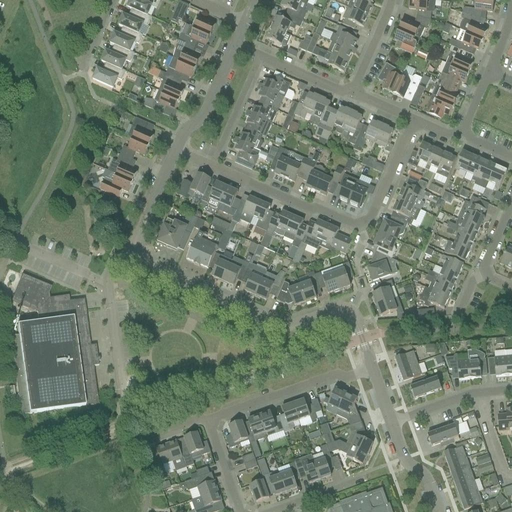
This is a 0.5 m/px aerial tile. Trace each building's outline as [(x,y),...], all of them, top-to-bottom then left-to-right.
[(148,17),(152,7),(156,9),(160,0),(137,0),(136,0),(131,0),(127,8),(132,10),(148,17)] [(285,15),(303,23),(307,13),(305,12),(308,5),(295,0),(284,0),(281,7),(288,10),(285,15)] [(417,18),(431,21),(432,13),(434,13),(435,2),(428,1),(420,0),(410,0),(409,10),(418,11),(417,18)] [(462,14),(483,20),(484,12),(493,14),(494,2),(479,0),(476,0),(475,10),(465,9),(463,10),(462,14)] [(349,5),(347,9),(368,18),(370,15),(373,7),(371,6),(357,1),(355,7),(349,5)] [(345,13),(343,19),(345,20),(343,25),(354,30),(356,25),(364,29),(367,20),(368,18),(347,9),(345,13)] [(152,18),(148,17),(132,10),(128,18),(123,16),(119,26),(123,28),(139,35),(143,25),(148,27),(152,18)] [(171,22),(177,25),(179,21),(182,23),(185,16),(176,11),(171,22)] [(461,31),(484,41),(488,31),(480,27),(483,20),(462,14),(461,18),(462,20),(465,22),(461,31)] [(272,29),(287,36),(287,35),(290,29),(295,31),(296,27),(300,29),(303,23),(285,15),(283,21),(276,18),(272,29)] [(195,29),(211,36),(216,26),(199,18),(195,28),(195,29)] [(399,30),(416,38),(420,40),(425,30),(427,31),(431,21),(417,18),(414,25),(404,20),(399,30)] [(320,37),(321,38),(327,24),(321,22),(315,35),(320,38),(320,37)] [(178,41),(198,50),(200,44),(206,46),(211,36),(195,29),(195,28),(190,26),(186,37),(181,35),(179,41),(178,41)] [(115,46),(130,53),(131,53),(135,44),(139,45),(143,37),(123,28),(120,36),(115,34),(110,44),(115,46)] [(353,52),(358,42),(345,36),(347,31),(340,28),(336,36),(333,35),(330,42),(332,43),(338,46),(353,52)] [(267,40),(286,48),(291,37),(287,35),(287,36),(272,29),(267,40)] [(416,44),(414,43),(416,38),(399,30),(395,41),(403,44),(400,50),(417,58),(420,51),(415,49),(417,46),(416,44)] [(451,40),(449,46),(451,47),(455,48),(455,49),(460,50),(460,51),(468,54),(471,48),(479,52),(484,41),(461,31),(456,41),(458,42),(457,43),(451,40)] [(306,53),(312,55),(315,48),(320,38),(315,35),(312,40),(306,53)] [(298,50),(306,53),(312,40),(306,37),(303,43),(302,42),(298,50)] [(180,62),(197,69),(201,58),(195,56),(198,50),(178,41),(173,58),(180,61),(180,62)] [(329,50),(328,54),(348,63),(353,52),(338,46),(332,43),(329,50)] [(122,71),(126,62),(130,64),(134,54),(131,53),(130,53),(115,46),(111,54),(106,52),(102,62),(106,64),(122,71)] [(451,47),(449,53),(451,54),(457,56),(460,51),(460,50),(455,49),(451,47)] [(315,48),(312,55),(318,57),(321,51),(315,48)] [(329,67),(344,74),(348,63),(328,54),(326,58),(325,60),(330,63),(329,67)] [(449,58),(446,64),(469,74),(474,64),(464,60),(457,56),(455,61),(449,58)] [(179,81),(183,83),(183,82),(181,81),(184,76),(192,79),(197,69),(180,62),(180,61),(173,58),(166,75),(179,81)] [(144,70),(149,72),(152,63),(148,61),(144,70)] [(93,80),(113,89),(117,80),(122,82),(126,72),(122,71),(106,64),(102,72),(98,70),(93,80)] [(443,82),(453,87),(456,81),(464,85),(469,74),(446,64),(439,81),(443,82)] [(383,91),(393,95),(400,79),(403,74),(387,65),(377,81),(383,84),(384,81),(386,82),(383,91)] [(161,73),(158,79),(163,82),(159,92),(180,101),(185,91),(176,87),(179,81),(166,75),(161,72),(161,73)] [(393,95),(403,100),(407,92),(415,95),(419,87),(422,80),(415,77),(412,78),(403,74),(400,79),(393,95)] [(278,96),(284,98),(285,99),(287,94),(291,85),(274,78),(271,83),(266,81),(264,87),(260,85),(259,88),(278,96)] [(437,86),(432,97),(454,107),(459,97),(450,93),(453,87),(440,81),(438,87),(437,86)] [(300,84),(297,90),(304,93),(307,87),(300,84)] [(414,98),(420,101),(424,92),(425,90),(419,87),(415,95),(414,98)] [(272,109),(278,112),(284,98),(278,96),(259,88),(257,90),(261,92),(259,98),(264,100),(262,105),(272,109)] [(143,106),(164,116),(167,108),(176,111),(180,101),(159,92),(158,92),(154,101),(145,100),(143,106)] [(294,116),(304,120),(307,114),(312,117),(320,99),(314,96),(314,97),(309,95),(305,104),(304,107),(299,104),(299,105),(295,113),(294,116)] [(426,113),(437,118),(438,115),(440,116),(441,114),(450,118),(454,107),(432,97),(429,104),(429,106),(427,111),(426,113)] [(315,136),(321,139),(330,118),(326,116),(331,105),(326,103),(326,102),(320,99),(312,117),(322,121),(321,123),(315,136)] [(266,123),(272,125),(278,112),(272,109),(262,105),(260,110),(254,108),(252,113),(248,112),(247,114),(266,123)] [(330,118),(321,139),(328,142),(334,127),(338,128),(336,132),(337,134),(342,136),(344,131),(352,113),(346,110),(345,111),(341,109),(336,121),(330,118)] [(348,143),(356,147),(362,132),(357,130),(362,119),(357,117),(358,115),(352,113),(344,131),(349,133),(347,138),(350,140),(348,143)] [(260,136),(263,137),(266,138),(272,125),(266,123),(247,114),(245,117),(249,119),(247,124),(252,127),(250,132),(260,136)] [(133,139),(149,147),(154,136),(146,133),(149,125),(136,119),(133,127),(130,126),(125,136),(133,139)] [(288,131),(296,135),(300,127),(292,123),(288,131)] [(354,150),(361,153),(366,141),(370,143),(375,145),(383,127),(377,124),(377,125),(372,123),(367,134),(362,132),(356,147),(354,150)] [(385,152),(390,155),(393,147),(388,145),(394,133),(389,131),(389,129),(383,127),(375,145),(377,145),(386,149),(385,152)] [(236,138),(235,141),(254,150),(260,152),(263,145),(263,143),(263,142),(262,142),(261,141),(258,140),(260,136),(250,132),(248,137),(242,135),(240,140),(236,138)] [(306,132),(303,139),(310,142),(312,138),(310,134),(306,132)] [(120,156),(133,161),(136,153),(145,157),(149,147),(133,139),(128,149),(124,147),(120,156)] [(238,159),(255,167),(259,158),(261,153),(260,152),(254,150),(235,141),(234,144),(237,146),(235,151),(240,153),(238,159)] [(407,165),(417,170),(418,167),(420,162),(427,165),(434,149),(423,144),(419,154),(413,152),(407,165)] [(278,151),(271,148),(268,156),(275,158),(278,151)] [(278,152),(274,161),(279,164),(275,175),(285,179),(292,163),(287,160),(290,153),(280,148),(278,152)] [(425,170),(429,172),(431,167),(438,170),(445,154),(434,149),(427,165),(425,170)] [(463,153),(455,170),(459,172),(460,170),(467,173),(474,157),(463,153)] [(306,189),(316,193),(323,177),(326,171),(324,170),(323,168),(320,167),(318,168),(316,167),(321,156),(315,154),(313,157),(311,162),(305,176),(308,168),(314,171),(306,189)] [(440,177),(448,180),(449,175),(452,168),(456,159),(445,154),(438,170),(436,175),(440,177)] [(285,179),(295,184),(299,173),(305,176),(311,162),(305,159),(305,160),(295,155),(292,163),(285,179)] [(106,171),(133,183),(138,173),(129,169),(133,161),(120,156),(117,162),(112,160),(108,171),(106,170),(105,171),(106,171)] [(472,181),(476,183),(485,162),(482,161),(482,160),(474,156),(474,157),(467,173),(474,177),(472,181)] [(269,157),(266,163),(272,165),(274,159),(269,157)] [(362,165),(373,170),(377,161),(369,158),(368,161),(365,159),(362,165)] [(475,185),(486,190),(489,183),(496,167),(497,166),(489,163),(488,164),(485,162),(476,183),(475,185)] [(494,191),(498,193),(507,172),(496,167),(489,183),(496,186),(494,191)] [(316,193),(326,198),(333,183),(338,185),(344,171),(338,169),(335,175),(331,173),(329,179),(323,177),(316,193)] [(100,191),(117,198),(120,190),(129,194),(133,183),(106,171),(102,179),(105,180),(100,191)] [(184,181),(178,194),(192,200),(195,194),(204,198),(207,190),(211,181),(198,175),(194,185),(184,181)] [(344,176),(339,187),(343,188),(338,200),(349,205),(359,182),(344,176)] [(416,189),(417,189),(420,182),(409,177),(405,185),(416,189)] [(349,205),(360,209),(367,193),(369,187),(359,182),(349,205)] [(417,189),(426,194),(426,193),(424,193),(427,185),(420,182),(417,189)] [(209,207),(215,210),(217,209),(218,210),(227,188),(217,184),(213,193),(207,190),(204,198),(202,202),(201,205),(206,207),(207,205),(209,205),(209,207)] [(429,191),(440,196),(443,190),(432,185),(429,191)] [(369,187),(367,193),(372,196),(375,189),(369,187)] [(218,211),(234,218),(240,205),(234,202),(238,193),(227,188),(218,210),(218,211)] [(398,201),(421,211),(424,204),(422,203),(426,194),(417,189),(416,189),(414,195),(403,190),(398,201)] [(460,196),(467,200),(470,194),(462,190),(460,196)] [(234,218),(232,222),(233,222),(236,223),(239,224),(241,221),(250,226),(253,219),(260,203),(250,198),(247,205),(246,207),(241,205),(242,202),(241,202),(240,205),(234,218)] [(470,204),(485,211),(488,205),(473,198),(470,204)] [(407,225),(411,227),(414,221),(416,222),(421,211),(398,201),(393,212),(403,217),(400,222),(407,225)] [(458,220),(480,230),(485,219),(482,218),(485,211),(470,204),(466,202),(458,220)] [(260,203),(253,219),(259,221),(256,228),(267,233),(272,220),(266,218),(271,208),(260,203)] [(267,233),(266,235),(273,238),(275,233),(277,235),(279,236),(280,237),(284,238),(293,218),(283,213),(281,216),(275,214),(272,220),(267,233)] [(178,250),(184,252),(194,229),(198,220),(194,218),(190,225),(178,220),(177,224),(168,220),(158,243),(177,251),(178,250)] [(293,218),(284,238),(294,243),(292,247),(299,250),(308,227),(303,225),(304,222),(293,218)] [(380,234),(396,241),(399,236),(400,236),(403,235),(407,225),(400,222),(391,218),(388,227),(384,225),(380,234)] [(194,229),(201,232),(205,223),(198,220),(194,229)] [(299,250),(293,262),(298,264),(299,264),(307,246),(317,251),(329,227),(318,222),(317,225),(311,222),(308,227),(299,250)] [(450,223),(447,229),(449,229),(454,232),(475,241),(477,238),(478,238),(481,230),(480,230),(464,223),(461,229),(455,226),(450,223)] [(226,232),(211,225),(207,234),(205,233),(204,236),(199,234),(197,239),(196,239),(187,261),(195,264),(199,263),(200,267),(209,270),(211,266),(210,266),(216,254),(226,232)] [(329,227),(317,251),(318,251),(322,243),(323,243),(332,247),(331,249),(337,252),(346,256),(352,243),(337,237),(338,235),(339,231),(329,227)] [(470,252),(471,253),(475,245),(474,244),(475,241),(454,232),(452,236),(457,238),(454,245),(470,252)] [(376,253),(392,260),(396,251),(395,248),(394,247),(396,241),(380,234),(376,243),(380,245),(376,253)] [(420,236),(423,243),(428,240),(424,234),(420,236)] [(445,252),(444,254),(456,259),(465,263),(470,252),(454,245),(449,242),(444,252),(445,252)] [(251,244),(249,249),(255,252),(256,251),(256,250),(258,247),(251,244)] [(425,255),(431,258),(434,252),(428,250),(425,255)] [(500,265),(511,270),(511,252),(507,250),(500,265)] [(392,260),(376,253),(371,264),(373,272),(370,273),(373,282),(390,276),(397,273),(395,267),(397,263),(392,260)] [(212,278),(223,283),(232,262),(216,254),(210,266),(211,266),(216,269),(212,278)] [(232,262),(223,283),(234,287),(238,278),(243,281),(250,265),(251,265),(253,259),(247,257),(244,263),(234,258),(232,262)] [(443,270),(459,277),(464,266),(455,262),(443,257),(441,261),(446,263),(443,270)] [(333,275),(340,291),(351,288),(347,278),(353,276),(349,264),(343,266),(344,271),(333,275)] [(245,292),(256,297),(266,273),(267,272),(251,265),(250,265),(243,281),(249,283),(245,292)] [(256,297),(267,302),(271,293),(276,295),(282,284),(287,271),(284,270),(282,273),(281,272),(277,278),(266,273),(256,297)] [(325,286),(329,295),(340,291),(333,275),(332,270),(315,276),(319,288),(325,286)] [(433,279),(454,288),(456,285),(457,286),(460,278),(459,277),(443,270),(440,277),(430,273),(428,277),(433,279)] [(310,283),(300,287),(306,304),(317,300),(313,290),(319,288),(315,276),(314,273),(308,275),(310,283)] [(10,338),(21,416),(98,406),(93,367),(99,367),(96,346),(91,347),(84,300),(74,302),(69,302),(69,297),(50,299),(49,295),(52,288),(22,276),(11,303),(37,314),(38,324),(17,327),(19,337),(10,338)] [(428,277),(426,282),(431,284),(436,286),(433,292),(449,299),(449,300),(450,300),(454,292),(453,292),(454,288),(433,279),(428,277)] [(374,302),(375,307),(393,300),(389,290),(394,288),(392,282),(380,286),(382,292),(373,296),(375,302),(374,302)] [(293,303),(295,308),(306,304),(300,287),(290,290),(289,285),(285,283),(276,302),(285,306),(286,304),(288,305),(293,303)] [(410,286),(403,289),(405,295),(412,292),(410,286)] [(444,311),(449,300),(449,299),(433,292),(429,290),(425,288),(420,301),(425,304),(424,307),(428,308),(430,304),(444,311)] [(393,300),(375,307),(377,312),(378,311),(380,318),(396,312),(397,315),(403,314),(398,299),(393,300)] [(416,312),(417,320),(435,318),(434,310),(416,312)] [(469,361),(470,381),(481,380),(481,374),(487,374),(486,366),(486,360),(484,360),(484,359),(485,359),(485,356),(482,354),(480,353),(479,353),(477,352),(474,351),(472,351),(470,351),(470,352),(468,352),(469,361)] [(399,367),(400,371),(418,364),(414,353),(395,359),(398,368),(399,367)] [(441,357),(435,359),(438,366),(444,364),(441,357)] [(496,373),(496,378),(507,377),(505,358),(494,359),(488,360),(489,366),(490,373),(496,373)] [(459,376),(459,382),(470,381),(469,361),(457,362),(457,363),(455,363),(454,359),(445,359),(449,371),(452,370),(453,377),(459,376)] [(401,375),(404,383),(413,379),(422,376),(418,364),(400,371),(402,374),(401,375)] [(418,381),(424,397),(433,394),(428,382),(426,382),(425,379),(422,380),(418,381)] [(428,382),(433,394),(442,391),(438,381),(437,379),(428,382)] [(411,388),(415,400),(424,397),(418,381),(412,384),(414,387),(411,388)] [(326,399),(324,404),(329,406),(326,411),(336,416),(346,395),(336,390),(331,401),(326,399)] [(347,420),(349,428),(361,423),(359,416),(358,416),(356,411),(353,409),(357,400),(346,395),(336,416),(336,417),(346,421),(347,420)] [(311,403),(313,409),(315,415),(316,415),(322,412),(317,400),(311,403)] [(293,405),(299,422),(311,418),(312,422),(318,420),(316,415),(315,415),(313,409),(308,411),(304,401),(293,405)] [(284,432),(284,434),(293,431),(295,428),(293,425),(299,422),(293,405),(282,409),(286,418),(280,421),(284,432)] [(507,416),(498,416),(499,432),(509,432),(509,430),(511,430),(511,410),(506,411),(507,416)] [(259,417),(267,438),(284,432),(280,421),(274,423),(270,413),(259,417)] [(249,442),(250,444),(267,438),(259,417),(248,421),(252,431),(246,433),(249,442)] [(226,438),(230,450),(241,446),(240,445),(249,442),(246,433),(242,423),(229,428),(233,438),(232,439),(229,437),(226,438)] [(352,448),(369,456),(371,451),(370,451),(373,445),(364,441),(366,437),(363,430),(364,430),(361,423),(349,428),(352,434),(346,445),(352,448)] [(445,430),(451,445),(455,444),(453,440),(458,438),(457,436),(454,426),(445,430)] [(476,429),(469,431),(472,440),(479,438),(476,429)] [(440,445),(442,449),(451,445),(445,430),(437,433),(441,445),(440,445)] [(432,448),(440,445),(441,445),(437,433),(428,436),(432,448)] [(331,434),(323,437),(327,446),(334,444),(331,434)] [(198,435),(184,439),(188,448),(191,456),(198,454),(200,458),(211,454),(207,443),(201,445),(198,435)] [(474,442),(479,447),(483,443),(478,439),(474,442)] [(177,442),(167,446),(173,462),(176,471),(176,472),(186,469),(194,466),(192,460),(192,461),(191,456),(188,448),(180,451),(177,442)] [(152,461),(158,479),(166,476),(163,466),(173,462),(167,446),(157,449),(160,458),(152,461)] [(314,464),(321,482),(326,480),(325,480),(331,477),(328,468),(334,466),(330,454),(327,446),(321,448),(323,456),(325,460),(314,464)] [(347,459),(363,466),(366,460),(367,461),(369,456),(352,448),(347,459)] [(445,458),(448,466),(467,459),(462,448),(454,451),(445,454),(446,458),(445,458)] [(242,459),(244,465),(256,461),(253,455),(242,459)] [(294,462),(295,464),(300,478),(306,476),(309,485),(315,483),(316,484),(321,482),(314,464),(311,456),(294,462)] [(475,460),(478,467),(491,463),(488,456),(475,460)] [(338,457),(332,459),(334,466),(336,471),(342,469),(339,460),(338,457)] [(452,473),(453,477),(471,471),(467,459),(448,466),(451,474),(452,473)] [(244,465),(247,472),(258,468),(256,461),(244,465)] [(478,468),(481,474),(493,470),(491,463),(478,468)] [(280,476),(287,494),(292,493),(291,492),(297,489),(294,480),(300,478),(295,464),(289,466),(291,472),(281,476),(280,476)] [(196,472),(198,479),(199,479),(203,478),(210,475),(208,468),(198,472),(196,472)] [(453,481),(456,489),(475,482),(471,471),(453,477),(454,480),(453,481)] [(198,479),(185,484),(188,492),(190,492),(198,488),(201,498),(218,492),(215,482),(206,485),(203,478),(212,475),(212,474),(210,475),(203,478),(199,479),(198,479)] [(272,488),(275,497),(281,495),(282,496),(287,494),(280,476),(274,478),(273,476),(271,475),(262,478),(263,482),(266,490),(272,488)] [(496,478),(491,480),(493,488),(499,486),(496,478)] [(161,484),(163,491),(171,488),(169,482),(161,484)] [(250,487),(256,504),(270,499),(266,490),(263,482),(259,484),(250,487)] [(460,496),(461,499),(479,493),(475,482),(456,489),(459,496),(460,496)] [(392,511),(390,505),(388,505),(383,490),(367,495),(366,494),(339,503),(340,505),(329,509),(327,511),(392,511)] [(195,511),(192,511),(215,511),(213,506),(222,503),(218,492),(201,498),(205,508),(195,511)] [(461,503),(464,511),(474,508),(483,505),(479,493),(461,499),(462,503),(461,503)] [(495,500),(501,507),(507,502),(500,495),(495,500)] [(486,503),(489,511),(497,508),(495,500),(486,503)]
